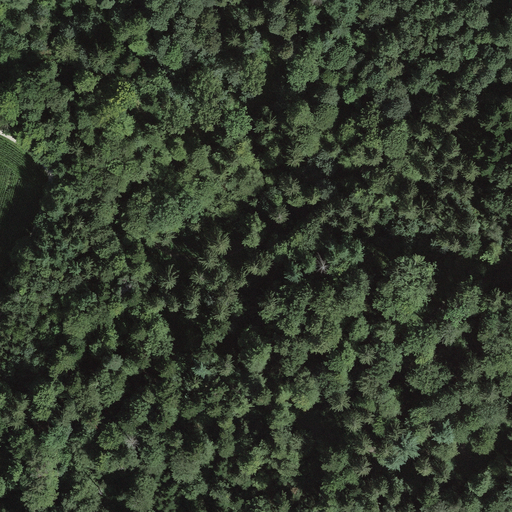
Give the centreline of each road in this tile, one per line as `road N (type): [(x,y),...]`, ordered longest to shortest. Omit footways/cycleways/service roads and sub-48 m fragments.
road 1 (track): [(511,10),(403,132),(229,251),(186,257),(144,239),(68,186)]
road 2 (track): [(91,250),(112,280),(221,382),(371,448),(462,447)]
road 3 (track): [(54,511),(50,380),(91,250),(68,186),(0,132)]
road 4 (track): [(87,0),(142,119),(171,133),(205,127),(270,74),(255,0)]
road 5 (track): [(502,511),(426,377),(419,344),(442,302),(511,255)]
road 6 (track): [(52,173),(0,330)]
